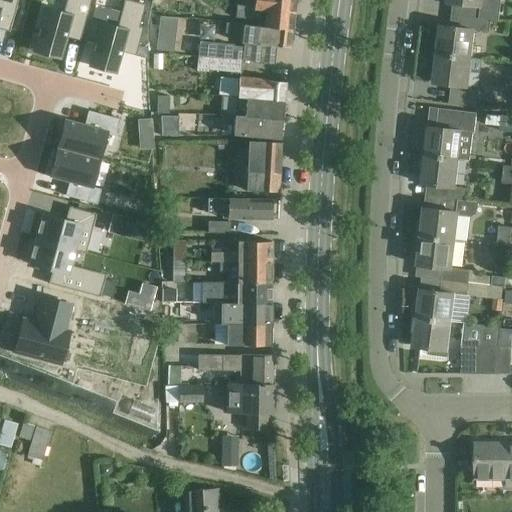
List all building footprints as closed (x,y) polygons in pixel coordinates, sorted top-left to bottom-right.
[(0,0),(0,24),(10,27),(17,0),(0,0)] [(45,7),(33,51),(60,58),(66,37),(80,40),(90,0),(65,0),(62,12),(45,7)] [(100,22),(89,66),(116,73),(122,52),(135,55),(143,27),(139,26),(145,4),(128,0),(123,0),(117,26),(100,22)] [(267,10),(294,13),(295,0),(238,0),(238,4),(267,10)] [(447,0),(447,2),(465,4),(463,15),(498,20),(500,0),(447,0)] [(267,10),(238,4),(236,18),(253,20),(254,10),(266,11),(265,27),(292,30),(294,13),(267,10)] [(436,53),(472,58),(475,31),(490,32),(491,20),(498,21),(498,20),(463,15),(462,28),(440,25),(436,53)] [(241,43),(263,45),(290,48),(292,30),(265,27),(226,23),(225,34),(242,35),(241,43)] [(200,41),(198,56),(242,60),(243,46),(233,45),(233,44),(200,41)] [(476,106),(478,87),(469,86),(472,58),(436,53),(433,82),(451,84),(449,103),(476,106)] [(208,73),(208,70),(241,74),(242,60),(198,56),(197,72),(208,73)] [(241,78),(239,97),(284,101),(285,82),(241,78)] [(157,114),(169,114),(170,96),(157,96),(157,114)] [(256,116),(282,118),(284,101),(239,97),(239,99),(237,98),(235,116),(245,116),(256,116)] [(64,118),(55,149),(100,161),(108,132),(116,134),(120,119),(88,110),(84,124),(64,118)] [(428,126),(425,154),(460,158),(470,160),(473,140),(474,140),(476,120),(438,115),(437,127),(428,126)] [(179,116),(161,116),(162,137),(179,137),(179,116)] [(235,116),(233,135),(280,140),(282,118),(256,116),(245,116),(235,116)] [(511,117),(501,116),(500,131),(511,131),(511,117)] [(149,121),(138,121),(138,134),(150,133),(149,121)] [(246,190),(259,191),(279,192),(282,142),(248,141),(246,190)] [(55,149),(48,176),(69,182),(65,195),(97,204),(101,189),(93,187),(100,161),(55,149)] [(456,187),(460,158),(425,154),(421,183),(442,186),(441,198),(469,200),(470,188),(456,187)] [(456,239),(459,215),(472,217),(478,213),(479,203),(469,201),(469,200),(441,198),(439,210),(425,208),(421,234),(456,239)] [(272,200),(230,200),(208,199),(208,212),(226,212),(226,219),(272,219),(272,200)] [(42,214),(35,239),(75,249),(86,252),(96,214),(69,207),(66,220),(42,214)] [(113,213),(110,225),(127,230),(130,217),(113,213)] [(230,222),(200,222),(200,233),(230,233),(230,222)] [(442,278),(469,282),(471,269),(452,267),(456,239),(421,234),(418,264),(443,267),(442,278)] [(35,239),(29,263),(52,270),(48,283),(99,297),(105,274),(71,265),(75,249),(35,239)] [(173,241),(173,259),(185,259),(185,241),(173,241)] [(271,241),(251,241),(237,241),(236,253),(211,253),(211,260),(271,260),(271,241)] [(173,259),(172,283),(185,283),(185,259),(173,259)] [(271,281),(271,260),(211,260),(211,263),(219,263),(219,273),(228,273),(228,280),(271,281)] [(492,276),(491,284),(505,286),(506,278),(492,276)] [(469,282),(442,278),(440,292),(420,289),(417,317),(451,321),(454,293),(468,294),(469,282)] [(236,302),(271,302),(271,281),(228,280),(228,283),(203,283),(202,300),(236,302)] [(22,319),(14,351),(60,364),(69,332),(64,330),(71,304),(43,297),(38,315),(40,316),(38,323),(22,319)] [(493,298),(492,308),(502,310),(503,299),(502,299),(493,298)] [(215,304),(215,325),(226,325),(270,326),(271,305),(215,304)] [(447,350),(449,331),(451,321),(417,317),(413,346),(447,350)] [(226,325),(226,346),(270,346),(270,326),(226,325)] [(475,347),(487,347),(498,347),(501,328),(477,325),(475,347)] [(177,344),(196,344),(197,326),(178,326),(177,344)] [(462,347),(462,374),(474,374),(474,347),(462,347)] [(474,347),(474,374),(487,374),(487,347),(475,347),(474,347)] [(498,347),(487,347),(487,374),(499,374),(498,347)] [(510,374),(510,354),(510,347),(498,347),(499,374),(510,374)] [(240,372),(240,384),(272,385),(273,356),(198,354),(198,371),(240,372)] [(248,415),(248,429),(268,430),(268,414),(272,414),(272,385),(240,384),(228,384),(227,414),(248,415)] [(179,386),(179,403),(201,402),(201,385),(179,386)] [(4,421),(0,435),(0,445),(11,449),(18,425),(4,421)] [(23,424),(19,438),(31,442),(27,456),(42,461),(50,432),(23,424)] [(511,443),(476,443),(476,477),(508,478),(507,485),(511,484),(511,443)] [(237,451),(220,451),(220,466),(236,467),(237,451)] [(217,511),(216,489),(183,490),(184,511),(217,511)]
